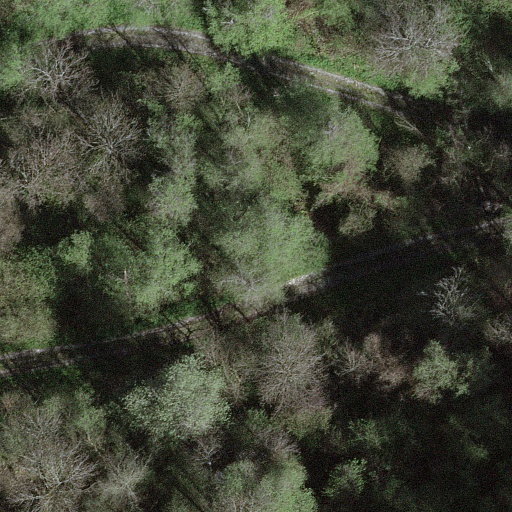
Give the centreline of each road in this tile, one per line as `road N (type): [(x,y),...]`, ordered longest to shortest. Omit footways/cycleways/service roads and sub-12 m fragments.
road 1 (track): [(0,368),(173,336),(400,247),(511,235)]
road 2 (track): [(511,115),(454,118),(220,50),(0,30)]
